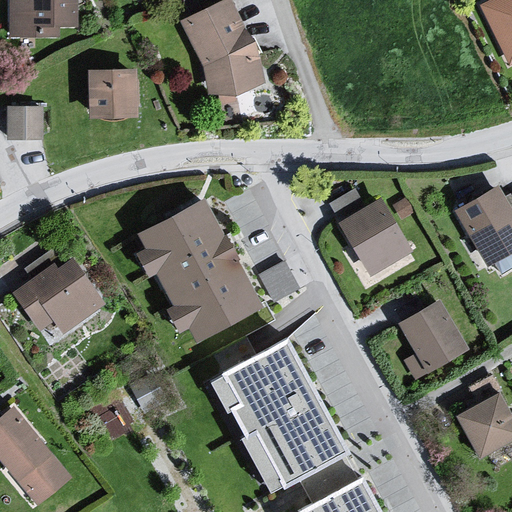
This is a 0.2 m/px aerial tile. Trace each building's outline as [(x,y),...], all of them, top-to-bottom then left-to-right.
[(77,25),(77,0),(8,0),(9,36),(60,36),(60,25),(77,25)] [(190,14),(180,19),(202,66),(207,94),(235,94),(265,82),(255,41),(231,0),(221,0),(202,9),(190,14)] [(185,0),(184,1),(190,14),(202,9),(197,0),(185,0)] [(511,0),(486,0),(479,4),(509,64),(511,62),(511,0)] [(137,67),(87,69),(88,116),(138,115),(137,67)] [(42,138),(43,105),(9,105),(8,138),(42,138)] [(495,181),(453,206),(486,262),(511,246),(511,210),(503,195),(495,181)] [(328,201),(338,218),(364,203),(354,186),(328,201)] [(201,190),(132,227),(141,242),(131,248),(144,273),(154,267),(173,303),(168,306),(178,326),(189,320),(198,337),(261,302),(201,190)] [(511,192),(510,194),(509,191),(503,195),(511,210),(511,192)] [(338,218),(336,220),(367,273),(409,248),(378,195),(364,203),(338,218)] [(406,196),(392,203),(401,218),(414,210),(406,196)] [(23,267),(30,276),(53,259),(57,265),(70,256),(60,241),(23,267)] [(30,276),(10,289),(37,327),(51,317),(61,331),(104,301),(72,254),(70,256),(57,265),(53,259),(30,276)] [(298,286),(284,259),(258,271),(272,299),(298,286)] [(394,308),(399,317),(422,304),(417,294),(394,308)] [(399,317),(396,319),(414,350),(424,368),(428,366),(466,344),(438,295),(422,304),(399,317)] [(343,443),(283,334),(207,375),(224,406),(226,403),(240,429),(236,431),(266,485),(294,470),(339,445),(343,443)] [(430,368),(428,366),(424,368),(414,350),(402,358),(414,377),(430,368)] [(124,376),(144,411),(169,397),(149,362),(124,376)] [(511,415),(497,388),(452,411),(476,456),(511,436),(511,415)] [(135,421),(121,397),(102,408),(100,403),(84,412),(103,445),(124,433),(125,436),(133,431),(129,424),(135,421)] [(12,402),(0,410),(0,458),(36,503),(71,475),(12,402)] [(294,470),(309,498),(355,473),(339,445),(294,470)] [(380,511),(358,471),(355,473),(309,498),(282,511),(380,511)]
